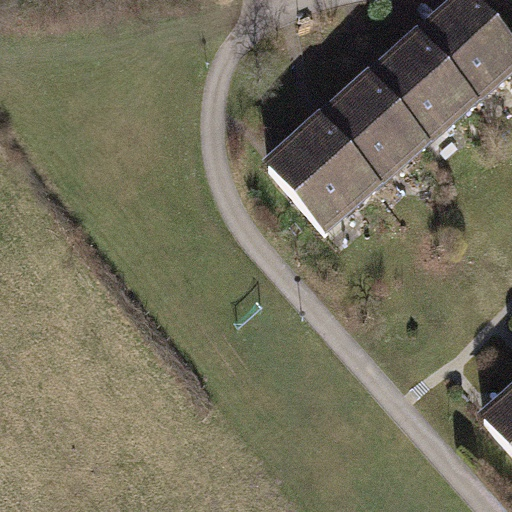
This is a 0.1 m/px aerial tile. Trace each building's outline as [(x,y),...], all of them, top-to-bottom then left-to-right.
[(467,0),(416,47),(476,106),(511,79),(511,50),(470,0),(467,0)] [(476,106),(416,47),(367,83),(425,153),(476,106)] [(323,126),(377,192),(425,153),(367,83),(323,126)] [(377,192),(323,126),(266,166),(324,236),(377,192)] [(511,395),(483,416),(511,451),(511,395)]
